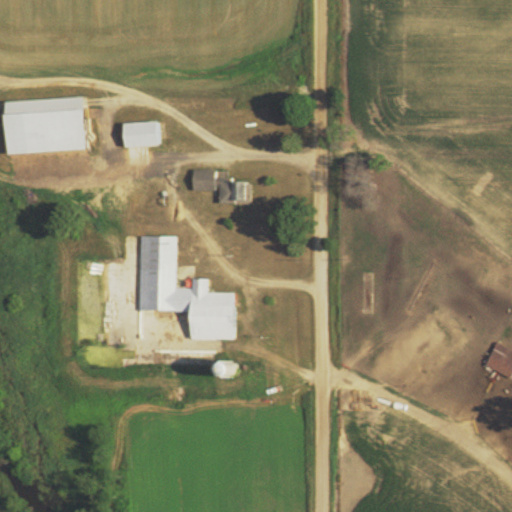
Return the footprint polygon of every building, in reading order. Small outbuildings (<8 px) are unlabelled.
[(4,98),(7,151),(85,147),(83,94),(4,98)] [(123,121),(124,145),(158,143),(157,119),(123,121)] [(215,168),(193,167),(193,188),(215,188),(215,168)] [(219,185),(219,201),(247,201),(247,177),(215,178),(216,185),(219,185)] [(139,308),(190,309),(189,337),(232,337),(232,290),(207,290),(207,276),(191,276),(191,286),(175,286),(176,234),(140,234),(139,308)] [(483,364),(508,376),(511,368),(511,348),(494,341),(483,364)]
